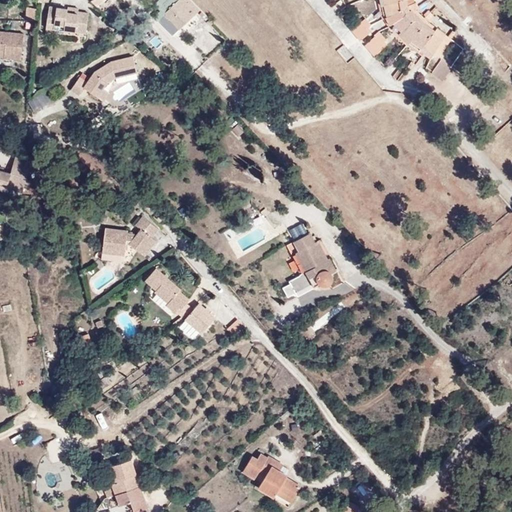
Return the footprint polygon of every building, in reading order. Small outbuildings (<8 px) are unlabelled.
[(191,0),(185,0),(170,16),(185,31),(204,13),(191,0)] [(377,0),(380,12),(383,24),(386,24),(389,31),(393,29),(408,48),(410,47),(440,64),(451,44),(437,33),(434,35),(426,29),(428,27),(413,12),(411,6),(409,0),(377,0)] [(33,15),(34,7),(26,6),(25,14),(33,15)] [(94,35),(97,15),(87,13),(87,15),(75,13),(75,12),(76,10),(57,8),(54,30),(61,31),(62,26),(73,28),(73,32),(94,35)] [(353,33),(363,45),(372,37),(368,33),(372,30),(366,22),(353,33)] [(22,58),(24,33),(0,30),(0,51),(5,52),(5,57),(22,58)] [(367,49),(376,59),(386,51),(377,40),(367,49)] [(345,44),(337,48),(344,61),(352,57),(345,44)] [(114,85),(123,80),(145,74),(141,58),(119,63),(102,73),(95,83),(91,89),(105,98),(111,90),(114,85)] [(452,73),(442,66),(433,79),(442,86),(452,73)] [(91,89),(95,83),(87,78),(79,91),(86,96),(91,89)] [(27,100),(34,112),(51,102),(44,90),(27,100)] [(112,103),(118,94),(111,90),(105,98),(112,103)] [(231,128),(236,137),(244,131),(238,123),(231,128)] [(18,182),(28,155),(12,150),(6,166),(0,164),(0,185),(1,185),(4,178),(18,182)] [(15,190),(18,182),(4,178),(1,185),(15,190)] [(161,242),(157,239),(164,230),(148,218),(140,227),(146,231),(142,236),(132,234),(133,232),(110,229),(107,254),(130,257),(132,241),(137,242),(134,245),(149,257),(161,242)] [(292,235),(305,231),(302,223),(289,227),(292,235)] [(344,268),(337,255),(332,257),(324,240),(328,238),(327,236),(323,239),(318,229),(294,242),(310,272),(297,278),(299,281),(291,285),(296,295),(304,291),(305,293),(322,284),(325,282),(330,284),(334,283),(338,278),(339,276),(338,271),(344,268)] [(185,293),(186,291),(161,269),(150,281),(162,292),(164,289),(177,300),(172,306),(180,314),(185,308),(187,309),(195,301),(185,293)] [(304,296),(295,300),(299,309),(308,306),(304,296)] [(327,299),(318,301),(320,308),(329,306),(327,299)] [(185,308),(180,314),(190,321),(198,311),(191,305),(187,309),(185,308)] [(221,320),(204,305),(190,321),(207,336),(221,320)] [(250,323),(241,314),(231,324),(239,333),(250,323)] [(108,327),(106,321),(100,324),(103,330),(108,327)] [(107,464),(101,445),(92,448),(98,467),(107,464)] [(298,482),(278,470),(284,459),(270,451),(266,456),(248,447),(236,465),(251,473),(255,467),(263,469),(254,483),(269,492),(271,488),(289,497),(298,482)] [(135,474),(111,482),(114,492),(118,503),(129,499),(133,511),(144,511),(143,506),(146,505),(135,474)] [(106,495),(114,492),(111,482),(102,485),(106,495)] [(341,511),(352,511),(358,502),(348,496),(340,511),(341,511)]
